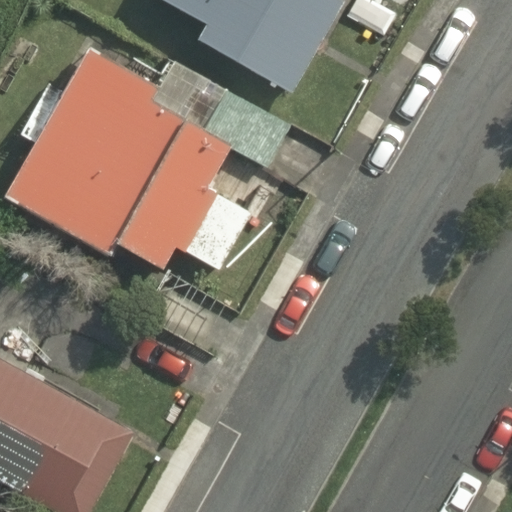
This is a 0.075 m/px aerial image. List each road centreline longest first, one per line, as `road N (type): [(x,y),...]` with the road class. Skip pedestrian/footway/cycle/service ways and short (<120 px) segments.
road 1 (unclassified): [(261,511),(511,103)]
road 2 (unclassified): [(511,307),(391,511)]
